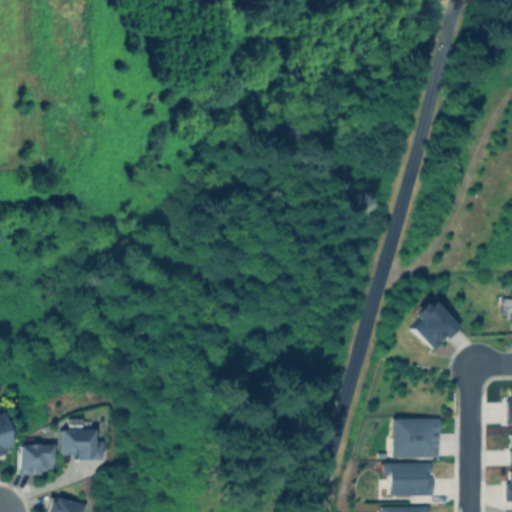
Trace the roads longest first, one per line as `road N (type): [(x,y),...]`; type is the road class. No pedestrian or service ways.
road 1 (residential): [(464,0),(315,511)]
road 2 (residential): [(466,511),(474,371)]
